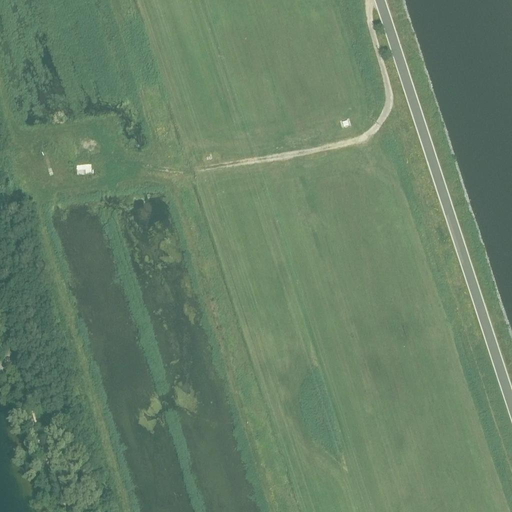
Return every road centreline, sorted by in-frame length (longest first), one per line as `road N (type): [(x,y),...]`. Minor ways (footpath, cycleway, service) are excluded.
road 1 (unclassified): [(511,402),(379,0)]
road 2 (unknown): [(339,134),(365,135),(385,108),(364,0)]
